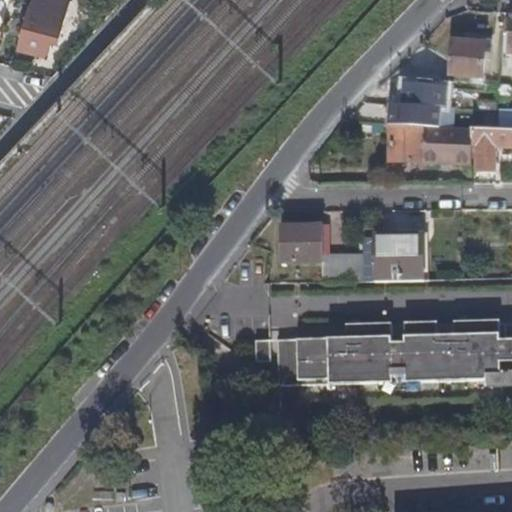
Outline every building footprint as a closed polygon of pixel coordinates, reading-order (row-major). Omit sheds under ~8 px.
[(32,0),(30,5),(18,47),(45,55),(49,51),(51,40),(58,42),(69,0),(32,0)] [(449,75),(482,77),(485,43),(452,41),(449,75)] [(483,112),(485,88),(473,87),(471,111),(483,112)] [(388,113),(389,131),(445,131),(447,90),(401,90),(401,112),(388,113)] [(502,126),(511,126),(511,108),(503,108),(502,126)] [(389,131),(390,143),(472,141),(472,133),(472,131),(445,131),(389,131)] [(472,133),(472,141),(501,140),(492,133),(472,133)] [(472,141),(472,145),(476,146),(477,173),(494,174),(494,148),(511,148),(511,134),(495,133),(492,133),(501,140),(472,141)] [(391,167),(473,167),(472,145),(472,141),(390,143),(391,167)] [(283,227),(282,264),(323,264),(323,228),(283,227)] [(374,239),(375,284),(423,283),(424,239),(374,239)] [(310,275),(310,285),(362,284),(362,264),(324,265),(324,275),(310,275)] [(293,344),(275,345),(277,391),(391,387),(391,373),(404,372),(404,387),(504,384),(504,361),(511,360),(511,342),(503,343),(503,327),(496,327),(496,323),(464,324),(464,338),(447,339),(435,339),(434,325),(402,326),(403,348),(396,348),(390,348),(389,327),(356,328),(357,341),(293,344)]
